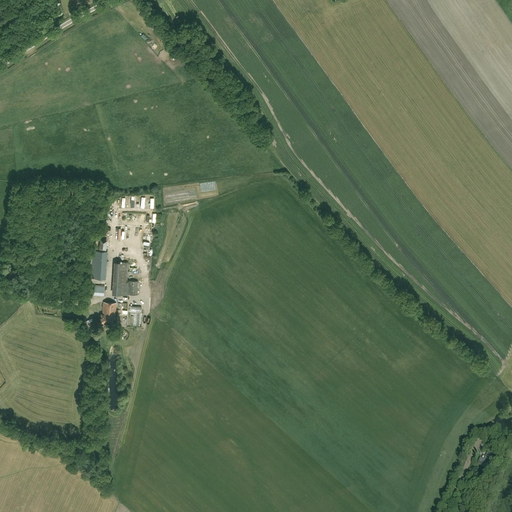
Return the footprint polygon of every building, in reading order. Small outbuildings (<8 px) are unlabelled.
[(107,241),(100,240),(99,250),(106,251),(107,241)] [(93,250),(92,264),(106,265),(107,251),(106,251),(93,250)] [(118,262),(116,293),(137,295),(138,281),(128,280),(128,286),(127,286),(128,262),(118,262)] [(106,265),(92,264),(91,278),(105,279),(106,265)] [(95,285),(94,295),(104,296),(104,286),(95,285)] [(102,314),(101,314),(100,323),(101,323),(101,325),(104,325),(105,323),(115,324),(116,302),(103,301),(102,314)] [(481,458),(478,464),(482,466),(483,463),(487,464),(491,455),(494,457),(495,456),(487,453),(486,457),(483,456),(482,458),(481,458)]
